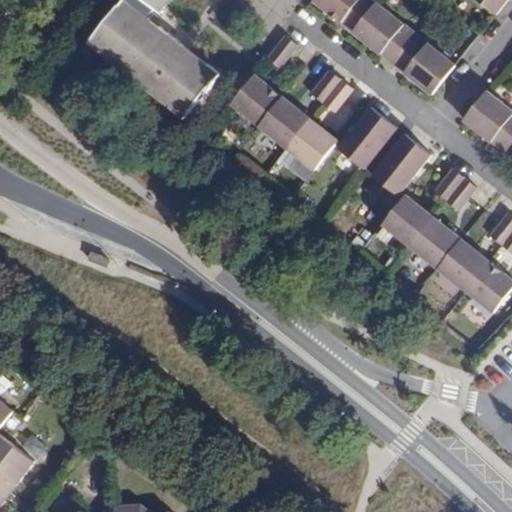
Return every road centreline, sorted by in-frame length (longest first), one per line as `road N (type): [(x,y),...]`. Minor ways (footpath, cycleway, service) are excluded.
road 1 (secondary): [(258,320),(489,511)]
road 2 (residential): [(486,401),(393,378),(258,320)]
road 3 (secondary): [(181,261),(0,126)]
road 4 (secondary): [(0,177),(181,261)]
